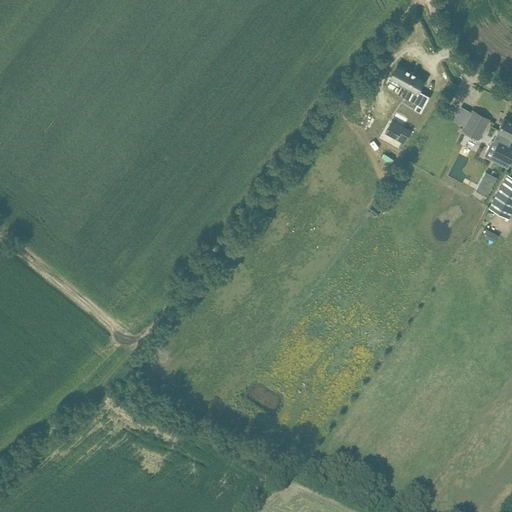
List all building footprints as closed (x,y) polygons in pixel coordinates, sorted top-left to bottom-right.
[(399,64),(392,78),(419,92),(414,100),(423,104),(420,110),(424,112),(433,94),(420,88),(424,80),(416,76),(417,73),(399,64)] [(479,138),(489,119),(473,110),(462,129),(479,138)] [(498,144),(491,158),(508,167),(511,158),(511,150),(507,148),(511,138),(511,121),(504,117),(498,130),(499,131),(493,141),(498,144)] [(392,119),(385,132),(404,143),(411,130),(392,119)] [(368,134),(358,149),(362,152),(373,138),(368,134)] [(511,211),(511,176),(507,174),(489,207),(509,218),(511,211)] [(483,187),(479,185),(476,190),(486,196),(489,190),(483,187)] [(384,209),(387,204),(383,201),(381,200),(378,206),(383,209),(384,209)] [(496,242),(500,236),(488,228),(484,234),(496,242)]
